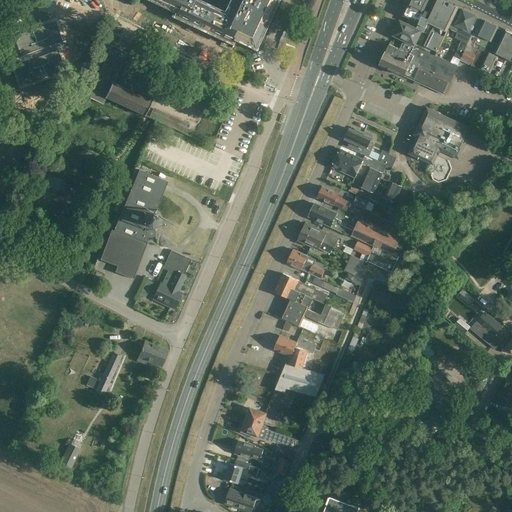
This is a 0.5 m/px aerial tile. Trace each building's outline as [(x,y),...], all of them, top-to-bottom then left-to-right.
[(232,0),(225,15),(193,0),(155,0),(177,10),(175,15),(232,41),(233,37),(253,47),(275,0),(232,0)] [(393,35),(404,40),(436,55),(437,52),(448,28),(453,18),(457,10),(453,8),(454,6),(453,5),(453,3),(446,0),(407,0),(406,3),(408,4),(407,5),(408,6),(406,8),(404,7),(402,12),(404,13),(403,15),(419,22),(416,28),(400,21),(397,27),(394,28),(392,32),(394,34),(393,35)] [(453,18),(448,28),(457,32),(455,37),(461,41),(458,47),(458,48),(454,56),(461,59),(473,33),(469,31),(475,16),(463,10),(460,16),(457,15),(456,19),(453,18)] [(469,42),(461,59),(461,60),(480,70),(481,69),(480,68),(488,52),(493,55),(498,45),(499,45),(505,31),(499,28),(499,27),(484,20),(480,29),(476,27),(473,33),(469,42)] [(55,21),(41,26),(48,46),(62,41),(55,21)] [(41,26),(27,31),(34,51),(48,46),(41,26)] [(487,73),(505,82),(511,66),(511,33),(506,30),(505,31),(499,45),(498,45),(493,55),(488,52),(480,68),(481,69),(481,68),(488,71),(487,73)] [(27,31),(13,36),(20,56),(34,51),(27,31)] [(447,60),(436,55),(404,40),(400,49),(389,44),(380,64),(412,79),(415,81),(414,83),(419,85),(420,83),(445,95),(450,82),(458,66),(447,61),(447,60)] [(126,53),(105,43),(82,93),(103,103),(106,97),(144,115),(152,100),(113,82),(126,53)] [(57,49),(43,55),(50,74),(65,69),(57,49)] [(43,55),(30,60),(37,79),(50,74),(43,55)] [(30,60),(14,65),(21,85),(37,79),(30,60)] [(40,98),(37,104),(59,114),(62,109),(40,98)] [(36,106),(33,112),(55,122),(58,117),(36,106)] [(413,145),(410,151),(411,154),(416,157),(419,158),(423,160),(427,162),(431,164),(434,162),(435,162),(438,155),(438,156),(441,151),(447,154),(458,159),(462,153),(473,129),(469,128),(432,110),(430,109),(426,110),(421,120),(421,121),(418,127),(418,128),(414,134),(414,135),(411,141),(413,145)] [(167,113),(163,123),(185,132),(189,123),(167,113)] [(355,131),(349,129),(347,134),(345,134),(344,137),(345,138),(344,140),(358,146),(359,146),(360,147),(357,152),(368,157),(373,145),(370,143),(373,135),(364,131),(364,133),(356,129),(355,131)] [(384,163),(378,160),(370,156),(363,160),(340,149),(331,167),(354,178),(352,182),(374,192),(386,165),(383,163),(384,163)] [(383,151),(378,160),(384,163),(388,154),(389,154),(383,151)] [(388,154),(384,163),(383,163),(386,165),(392,168),(397,158),(389,154),(388,154)] [(139,169),(114,230),(113,230),(147,242),(148,237),(155,237),(155,228),(155,227),(156,227),(157,226),(158,225),(159,224),(159,223),(160,222),(160,220),(160,219),(159,218),(159,217),(158,216),(157,215),(156,214),(155,214),(154,213),(168,181),(139,169)] [(390,181),(383,197),(395,203),(402,187),(390,181)] [(338,194),(323,186),(322,188),(321,188),(319,192),(320,192),(317,198),(333,205),(346,211),(350,203),(337,197),(338,194)] [(369,201),(357,196),(353,204),(366,209),(369,201)] [(374,246),(373,248),(367,261),(392,272),(399,256),(397,256),(405,239),(401,238),(401,237),(360,218),(354,230),(340,224),(342,220),(335,217),(336,214),(315,204),(309,216),(331,226),(330,228),(351,237),(352,235),(374,246)] [(306,223),(302,230),(306,232),(305,234),(310,237),(311,234),(317,237),(316,238),(334,246),(335,247),(339,238),(306,223)] [(133,279),(147,242),(113,230),(114,230),(111,229),(100,259),(117,266),(115,272),(133,279)] [(302,230),(298,240),(319,250),(319,248),(320,247),(329,251),(332,245),(316,238),(317,237),(311,234),(310,237),(305,234),(306,232),(302,230)] [(363,259),(367,261),(373,248),(358,241),(354,249),(365,255),(363,259)] [(316,276),(321,278),(324,271),(313,266),(316,260),(294,249),(288,261),(296,265),(296,267),(302,270),(302,269),(315,275),(316,275),(316,276)] [(191,259),(171,250),(163,268),(168,270),(162,282),(161,282),(153,298),(174,309),(182,293),(178,290),(185,275),(184,275),(191,259)] [(345,271),(348,272),(363,279),(362,278),(368,266),(363,263),(364,261),(352,255),(345,271)] [(102,274),(96,271),(93,279),(98,281),(102,274)] [(348,272),(345,278),(361,286),(363,280),(348,272)] [(283,273),(278,283),(313,298),(324,303),(328,295),(316,290),(316,289),(299,281),(283,273)] [(321,278),(316,276),(313,282),(337,293),(351,299),(351,298),(354,300),(357,295),(340,287),(321,278)] [(300,327),(312,298),(278,283),(274,292),(286,298),(286,299),(287,302),(290,303),(288,307),(283,319),(300,327)] [(469,296),(463,291),(458,297),(464,302),(469,296)] [(326,318),(323,324),(336,330),(337,330),(338,329),(346,312),(331,306),(326,318)] [(371,332),(375,311),(363,309),(359,329),(371,332)] [(475,327),(472,330),(495,349),(501,342),(502,341),(495,335),(502,327),(486,313),(479,322),(478,321),(474,326),(475,327)] [(460,319),(455,325),(458,328),(463,322),(460,319)] [(280,336),(274,350),(276,350),(291,357),(289,364),(302,367),(307,351),(313,353),(317,344),(299,337),(297,341),(281,334),(280,336)] [(168,350),(145,340),(137,360),(145,363),(146,361),(161,366),(168,350)] [(113,352),(94,391),(104,396),(123,357),(113,352)] [(325,374),(311,370),(289,364),(286,363),(275,389),(285,392),(286,388),(316,397),(325,374)] [(431,379),(422,370),(411,380),(438,411),(417,428),(427,440),(460,411),(450,400),(449,401),(441,392),(451,384),(440,371),(431,379)] [(511,394),(511,371),(508,370),(504,378),(493,399),(506,406),(511,394)] [(293,398),(275,390),(271,401),(289,409),(293,398)] [(246,420),(261,425),(262,423),(273,427),(275,422),(264,418),(265,414),(250,409),(246,420)] [(511,428),(511,427),(507,412),(501,414),(506,431),(511,428)] [(246,420),(242,431),(251,434),(250,436),(257,438),(257,436),(264,439),(265,437),(294,447),(296,440),(293,438),(288,437),(268,430),(268,428),(265,427),(264,427),(261,426),(261,425),(246,420)] [(237,447),(235,453),(251,458),(251,457),(260,460),(263,450),(254,447),(255,445),(239,441),(238,443),(237,443),(235,446),(237,447)] [(81,450),(69,444),(60,463),(72,469),(81,450)] [(280,456),(279,457),(290,462),(291,461),(294,454),(278,446),(278,447),(277,447),(275,447),(273,451),(274,453),(280,456)] [(290,462),(279,457),(278,462),(280,463),(277,472),(286,474),(288,465),(289,466),(290,462)] [(252,464),(236,459),(234,466),(230,464),(225,479),(237,483),(242,468),(249,470),(248,474),(257,477),(259,469),(251,466),(252,464)] [(285,477),(275,474),(272,484),(281,487),(285,477)] [(230,489),(225,504),(233,507),(232,508),(237,509),(237,508),(245,511),(249,511),(251,511),(254,507),(256,508),(261,500),(257,497),(258,493),(251,491),(250,495),(230,489)] [(327,504),(324,511),(357,511),(359,508),(358,508),(330,497),(330,498),(329,498),(326,504),(327,504)]
